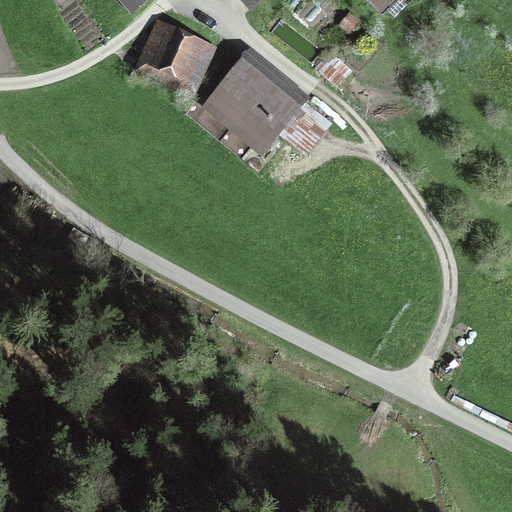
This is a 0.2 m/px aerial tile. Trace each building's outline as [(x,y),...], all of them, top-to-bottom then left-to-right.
[(119,0),(137,19),(157,0),(119,0)] [(365,0),(376,10),(385,0),(365,0)] [(356,23),(347,15),(339,25),(348,32),(356,23)] [(155,26),(137,72),(194,95),(212,50),(155,26)] [(297,109),(241,63),(204,107),(261,154),(297,109)]
